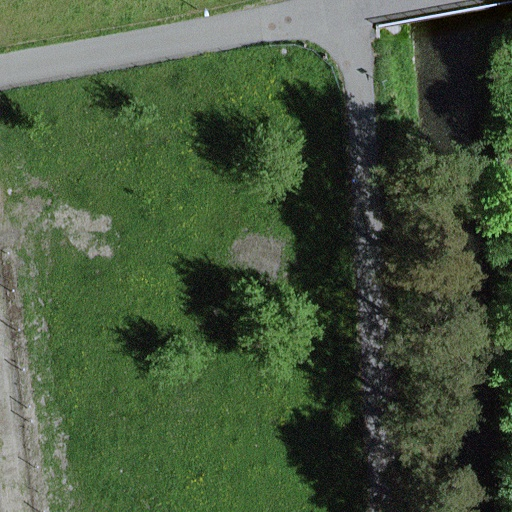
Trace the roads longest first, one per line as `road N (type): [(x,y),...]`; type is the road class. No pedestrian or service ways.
road 1 (track): [(353,6),(386,511)]
road 2 (residential): [(0,66),(392,0)]
